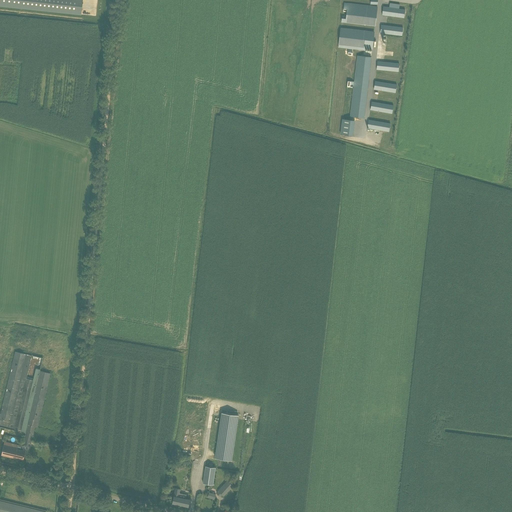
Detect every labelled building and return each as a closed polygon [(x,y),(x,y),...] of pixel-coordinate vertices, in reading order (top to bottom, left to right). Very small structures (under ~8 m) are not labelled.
[(0,0),(0,6),(81,15),(82,0),(0,0)] [(344,3),(343,9),(346,9),(345,23),(374,26),(376,9),(376,6),(344,3)] [(405,9),(383,6),(382,15),(403,18),(405,9)] [(402,36),(403,27),(381,25),(380,33),(402,36)] [(372,50),(375,32),(340,27),(338,45),(372,50)] [(351,117),(364,118),(372,57),(359,56),(351,117)] [(398,72),(399,63),(377,61),(376,70),(398,72)] [(395,93),(397,84),(375,81),(374,90),(395,93)] [(392,114),(393,105),(372,101),(370,110),(392,114)] [(342,119),(340,134),(352,135),(354,120),(342,119)] [(389,132),(390,123),(369,119),(367,128),(389,132)] [(246,326),(237,401),(283,407),(292,332),(246,326)] [(21,431),(25,433),(40,371),(40,370),(36,369),(33,380),(26,378),(32,355),(25,354),(15,351),(0,415),(0,426),(13,430),(21,431)] [(32,441),(34,432),(35,427),(37,427),(50,373),(40,371),(25,433),(24,439),(32,441)] [(222,413),(215,458),(232,460),(238,415),(222,413)] [(205,434),(189,431),(185,454),(202,456),(205,434)] [(4,442),(3,449),(1,454),(23,459),(25,451),(17,449),(18,445),(4,442)] [(213,485),(215,468),(205,466),(203,483),(213,485)] [(420,478),(415,496),(446,503),(449,488),(427,483),(428,480),(420,478)] [(227,481),(221,487),(218,491),(219,492),(217,494),(220,496),(222,494),(224,496),(233,486),(227,481)] [(173,503),(180,504),(181,504),(180,505),(183,506),(184,505),(188,506),(190,499),(179,497),(181,489),(176,488),(173,503)] [(0,511),(45,511),(46,510),(0,500),(0,511)] [(412,509),(423,511),(443,511),(444,508),(414,500),(412,509)]
